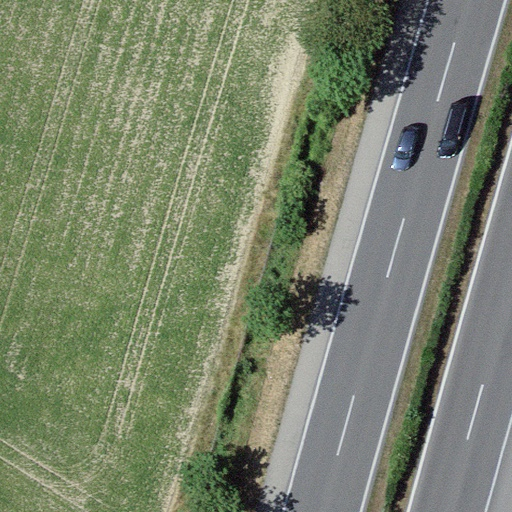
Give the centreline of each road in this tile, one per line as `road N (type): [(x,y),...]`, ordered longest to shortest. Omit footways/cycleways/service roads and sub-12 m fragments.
road 1 (motorway): [(468,0),(323,511)]
road 2 (motorway): [(448,511),(511,287)]
